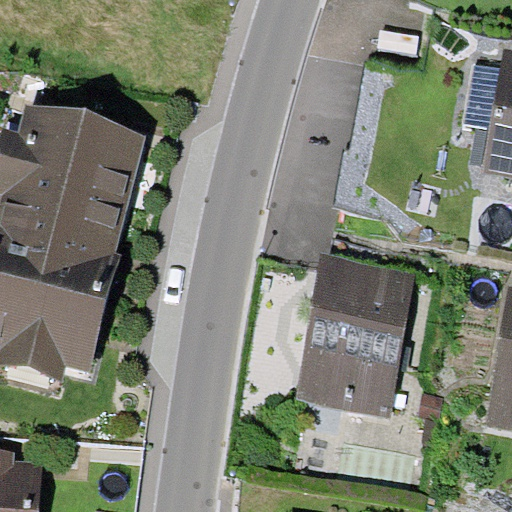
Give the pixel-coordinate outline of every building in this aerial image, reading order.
[(511,49),(503,47),(500,68),(472,64),(462,124),(478,126),(490,129),(483,165),(482,173),(511,178),(511,49)] [(396,69),(365,63),(352,148),(345,149),(333,209),(361,215),(366,183),(384,91),(394,85),(396,69)] [(0,140),(0,347),(1,348),(0,353),(0,363),(61,379),(65,365),(92,372),(123,254),(116,252),(147,135),(27,103),(20,131),(4,127),(0,140)] [(471,163),(483,165),(490,129),(478,126),(471,163)] [(416,269),(321,253),(296,402),(390,418),(399,370),(403,345),(416,269)] [(511,286),(509,285),(485,426),(511,430),(511,286)] [(411,347),(403,345),(399,370),(407,371),(411,347)] [(445,397),(423,392),(417,416),(439,420),(445,397)] [(0,511),(38,511),(42,463),(14,461),(15,452),(0,450),(0,511)]
